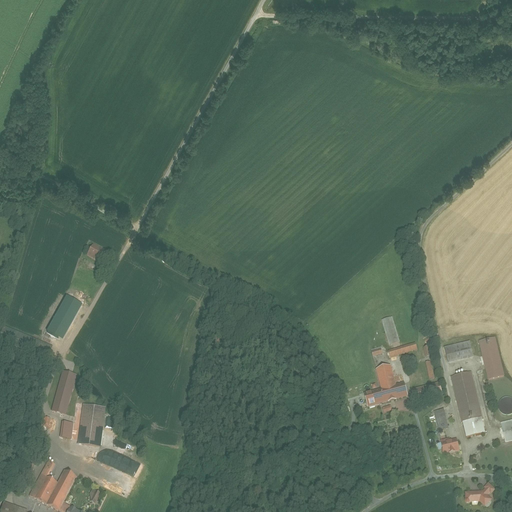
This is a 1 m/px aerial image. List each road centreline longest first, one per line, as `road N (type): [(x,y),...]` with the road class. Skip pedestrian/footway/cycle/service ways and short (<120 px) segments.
road 1 (track): [(256,15),(60,359)]
road 2 (track): [(511,143),(433,214),(419,244),(467,475)]
road 3 (track): [(256,15),(511,16)]
road 4 (unclassified): [(365,511),(432,478),(511,479)]
road 5 (unclassified): [(135,228),(43,172),(0,169)]
